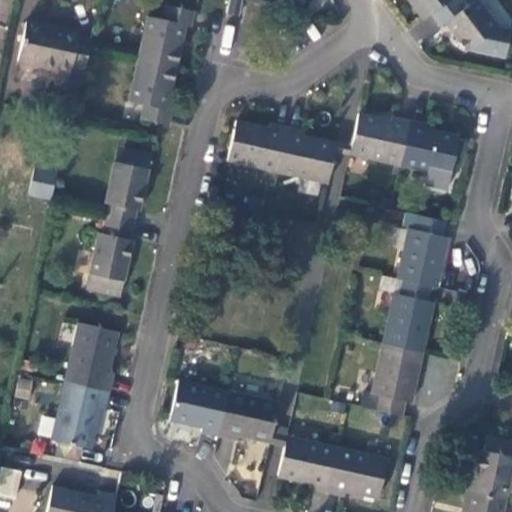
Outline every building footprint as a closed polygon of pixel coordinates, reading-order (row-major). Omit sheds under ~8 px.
[(229,0),(226,13),(239,16),(242,0),(229,0)] [(448,0),(412,0),(425,17),(430,14),(448,0)] [(473,0),(461,9),(454,0),(448,0),(430,14),(440,27),(444,23),(465,52),(497,28),(476,0),(473,0)] [(454,0),(461,9),(473,0),(454,0)] [(136,58),(176,67),(185,25),(190,27),(193,10),(165,5),(162,19),(145,15),(136,58)] [(90,41),(77,38),(78,33),(25,22),(17,61),(70,72),(62,110),(74,113),(89,47),(90,41)] [(176,67),(136,58),(126,100),(143,104),(140,118),(168,125),(171,109),(166,108),(176,67)] [(350,147),(348,154),(399,165),(409,121),(391,117),(390,121),(358,114),(350,147)] [(276,172),(287,127),(269,123),(268,128),(235,121),(226,161),(276,172)] [(426,125),(409,121),(399,165),(427,171),(424,183),(446,189),(449,176),(458,137),(425,129),(426,125)] [(334,151),(336,143),(303,136),(304,132),(287,127),(276,172),(327,183),(334,151)] [(334,151),(348,154),(350,147),(336,143),(334,151)] [(117,147),(114,162),(124,164),(127,149),(117,147)] [(124,164),(114,162),(105,203),(108,204),(105,219),(132,225),(136,210),(138,211),(151,155),(127,149),(124,164)] [(28,196),(51,201),(57,172),(34,167),(28,196)] [(401,227),(407,228),(414,230),(417,215),(404,212),(401,227)] [(396,279),(402,280),(430,286),(436,288),(448,238),(441,236),(444,221),(417,215),(414,230),(407,228),(396,279)] [(99,276),(96,291),(119,296),(132,240),(129,239),(132,225),(105,219),(102,234),(98,232),(89,274),(99,276)] [(86,289),(96,291),(99,276),(89,274),(86,289)] [(378,290),(393,293),(399,295),(402,280),(396,279),(381,276),(378,290)] [(399,295),(393,293),(381,343),(422,353),(433,303),(427,301),(430,286),(402,280),(399,295)] [(76,323),(63,382),(108,391),(112,373),(108,373),(117,332),(76,323)] [(422,353),(381,343),(370,395),(377,395),(373,410),(401,416),(404,402),(411,403),(422,353)] [(200,432),(218,436),(228,391),(178,380),(168,420),(201,428),(200,432)] [(108,391),(63,382),(50,440),(91,449),(100,409),(104,409),(108,391)] [(269,443),(271,433),(278,403),(228,391),(218,436),(235,440),(236,435),(269,443)] [(37,435),(50,437),(54,417),(40,415),(37,435)] [(286,436),(271,433),(269,443),(283,446),(286,436)] [(470,491),(505,499),(511,467),(511,456),(510,456),(511,447),(511,441),(486,435),(482,451),(479,450),(476,465),(470,491)] [(286,436),(283,446),(277,476),(309,484),(308,488),(326,492),(336,448),(286,436)] [(386,459),(336,448),(326,492),(343,496),(344,491),(377,499),(386,459)] [(466,490),(470,491),(476,465),(472,464),(466,490)] [(0,467),(0,499),(14,503),(21,470),(0,466),(0,467)] [(112,511),(116,495),(98,492),(97,496),(51,486),(45,511),(112,511)] [(461,511),(465,511),(470,491),(466,490),(461,511)] [(470,491),(465,511),(502,511),(505,499),(470,491)]
